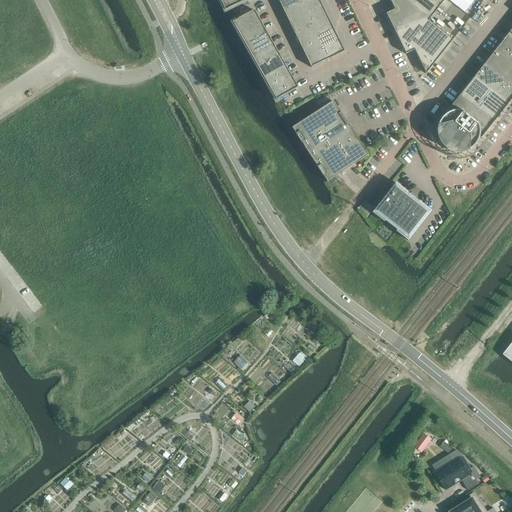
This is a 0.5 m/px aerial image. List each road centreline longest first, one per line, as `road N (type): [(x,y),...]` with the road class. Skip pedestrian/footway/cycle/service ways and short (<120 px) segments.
road 1 (tertiary): [(511,437),(305,268),(257,198),(183,54)]
road 2 (unclassified): [(379,47),(309,82),(264,0)]
road 3 (unclassified): [(511,132),(473,179),(459,183),(436,169),(415,121)]
road 4 (unclassified): [(510,0),(415,121)]
road 5 (unclassified): [(68,52),(89,71),(117,77),(183,54)]
